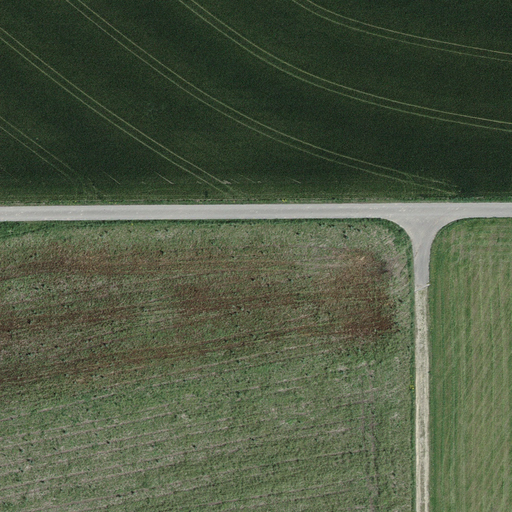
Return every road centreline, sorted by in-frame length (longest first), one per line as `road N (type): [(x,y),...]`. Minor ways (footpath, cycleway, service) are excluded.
road 1 (track): [(0,209),(421,211)]
road 2 (track): [(422,511),(421,211),(511,210)]
